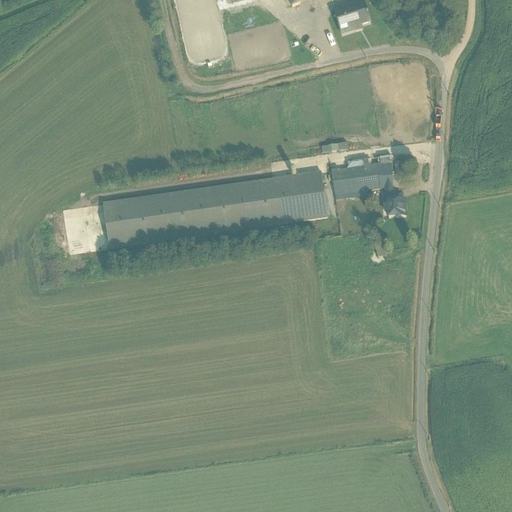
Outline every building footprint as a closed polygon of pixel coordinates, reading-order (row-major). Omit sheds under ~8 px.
[(288,0),(292,9),(313,0),(288,0)] [(354,29),(370,24),(363,1),(334,10),(342,36),(355,31),(354,29)] [(339,152),(338,145),(328,146),(328,147),(321,147),(322,153),(329,153),(339,152)] [(387,219),(406,218),(405,201),(393,201),(391,157),(352,163),(347,170),(331,172),(336,202),(386,194),(387,219)] [(102,205),(109,251),(328,220),(321,173),(102,205)] [(377,259),(385,257),(382,243),(374,245),(377,259)]
